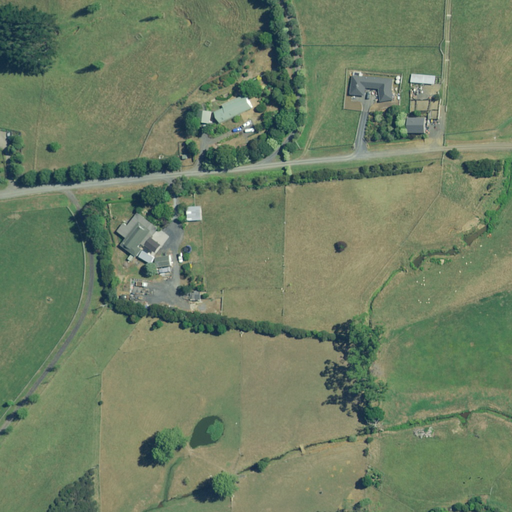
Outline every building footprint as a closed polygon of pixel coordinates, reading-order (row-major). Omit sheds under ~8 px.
[(366,77),(352,76),(351,95),(366,96),(366,89),(380,89),(380,101),(392,102),(393,78),(366,77)] [(252,108),(246,96),(224,106),(225,108),(216,113),(221,124),(252,108)] [(212,123),(212,115),(199,115),(199,122),(212,123)] [(426,133),(426,118),(408,118),(408,133),(426,133)] [(256,133),(251,121),(240,126),(245,138),(256,133)] [(202,221),(201,207),(188,207),(188,221),(202,221)] [(137,257),(158,228),(139,213),(129,226),(125,224),(119,232),(127,238),(122,246),(137,257)] [(152,252),(146,248),(140,257),(151,264),(155,257),(150,254),(152,252)] [(160,268),(160,273),(170,272),(169,266),(172,266),(170,257),(156,259),(157,268),(160,268)]
